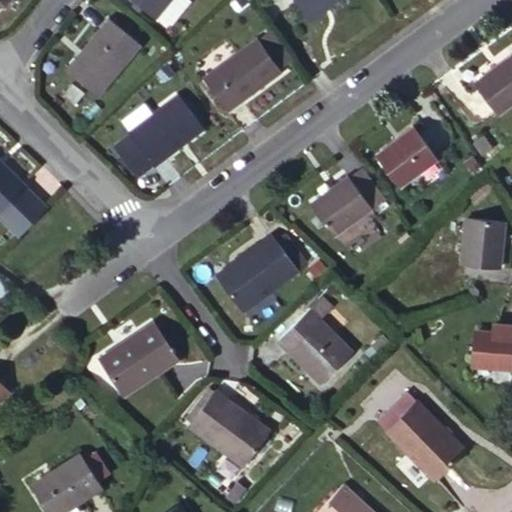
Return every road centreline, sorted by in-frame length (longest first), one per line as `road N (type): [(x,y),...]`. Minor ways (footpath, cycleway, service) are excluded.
road 1 (residential): [(156,229),(476,0)]
road 2 (residential): [(0,83),(156,229)]
road 3 (residential): [(236,367),(143,240)]
